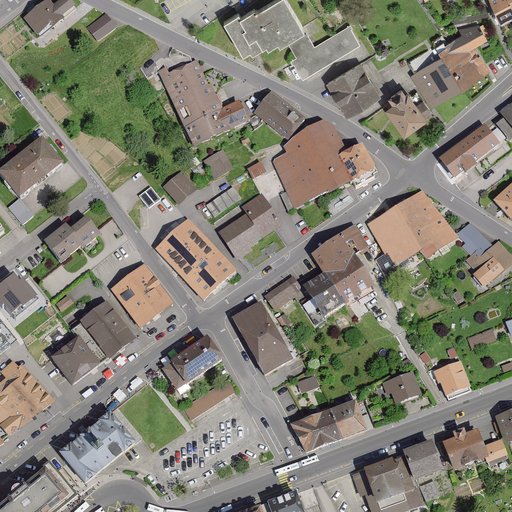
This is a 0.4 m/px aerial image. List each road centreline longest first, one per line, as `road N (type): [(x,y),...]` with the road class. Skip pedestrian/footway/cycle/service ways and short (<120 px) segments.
road 1 (residential): [(414,171),(312,107),(99,0)]
road 2 (residential): [(0,478),(203,321)]
road 3 (residential): [(210,317),(414,171)]
road 4 (secondary): [(511,397),(303,473)]
road 5 (residential): [(210,317),(303,473)]
road 6 (residential): [(203,321),(99,187)]
road 7 (residential): [(99,187),(0,62)]
road 8 (residential): [(414,171),(511,77)]
road 9 (residential): [(0,266),(99,187)]
